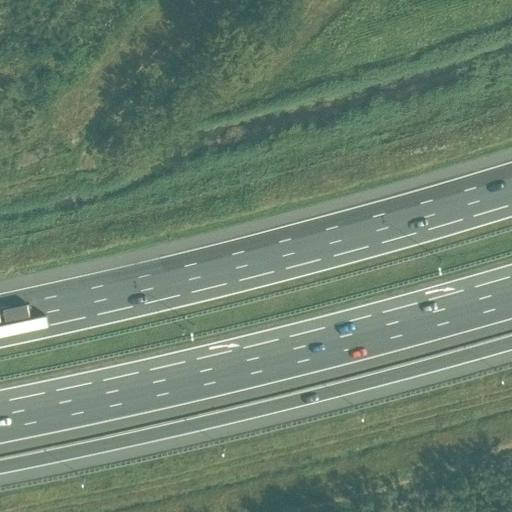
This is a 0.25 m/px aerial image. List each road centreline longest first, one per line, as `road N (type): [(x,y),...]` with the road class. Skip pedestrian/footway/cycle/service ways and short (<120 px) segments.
road 1 (motorway): [(511,188),(0,321)]
road 2 (motorway): [(0,471),(511,342)]
road 3 (motorway): [(0,413),(271,355),(511,291)]
road 4 (unclassified): [(369,511),(511,461)]
